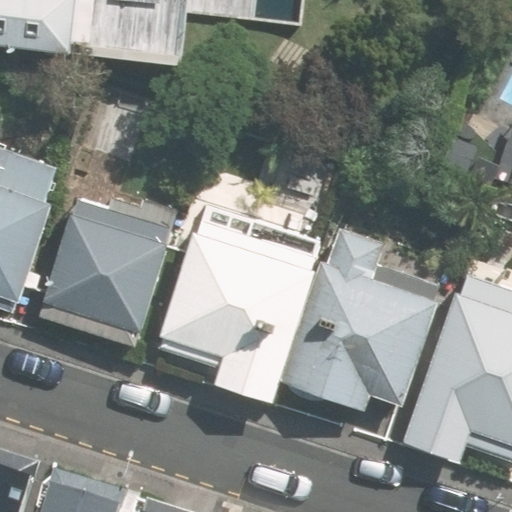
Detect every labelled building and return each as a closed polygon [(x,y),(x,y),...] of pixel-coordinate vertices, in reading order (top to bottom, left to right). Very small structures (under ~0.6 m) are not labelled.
[(181,51),(186,0),(0,0),(0,41),(67,49),(68,38),(181,51)] [(511,111),(510,111),(492,172),(511,177),(511,111)] [(45,202),(59,161),(0,140),(0,305),(4,307),(8,298),(16,301),(50,205),(45,202)] [(77,200),(41,315),(126,341),(131,327),(141,330),(170,242),(167,242),(177,208),(144,197),(142,204),(109,193),(104,208),(77,200)] [(212,368),(209,378),(264,397),(312,259),(237,234),(243,215),(198,199),(148,346),(212,368)] [(360,400),(393,411),(428,311),(425,310),(431,292),(372,272),(378,250),(338,236),(326,273),(316,269),(275,389),(355,415),(360,400)] [(449,297),(400,438),(455,457),(459,447),(511,464),(511,299),(465,282),(458,300),(449,297)] [(0,511),(24,511),(38,467),(0,455),(0,511)] [(126,511),(132,495),(58,470),(44,511),(126,511)] [(175,511),(149,503),(145,511),(175,511)]
